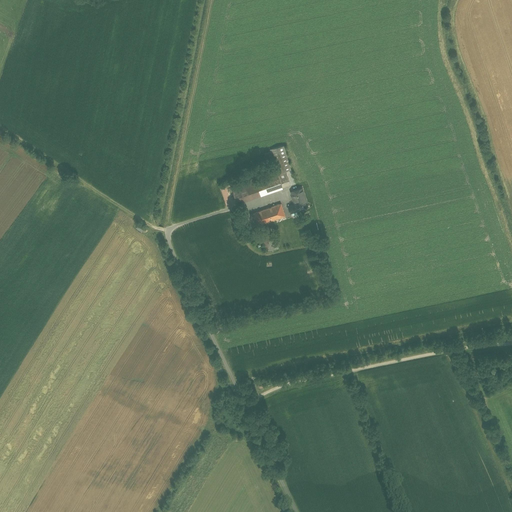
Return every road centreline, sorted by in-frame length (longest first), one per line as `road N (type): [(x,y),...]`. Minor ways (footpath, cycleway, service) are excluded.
road 1 (unclassified): [(511,343),(311,378),(243,404)]
road 2 (track): [(167,230),(0,128)]
road 3 (unclassified): [(243,404),(167,230)]
